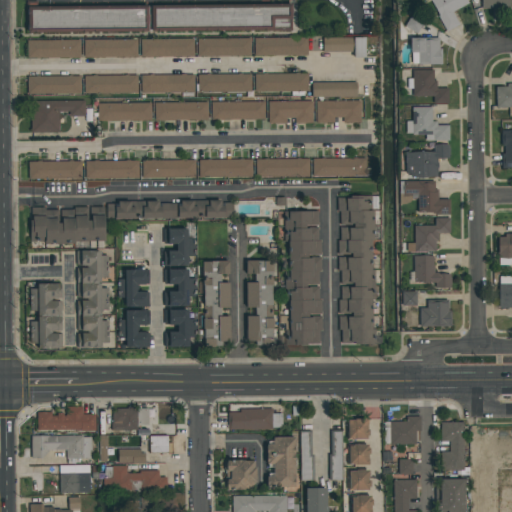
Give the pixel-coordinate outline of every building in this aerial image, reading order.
[(429,0),(466,0),(468,3),(452,11),(460,24),(446,32),(437,16),(438,15),(429,0)] [(481,0),(510,0),(510,8),(481,8),(481,0)] [(150,5),(291,4),(291,31),(151,32),(151,29),(150,5)] [(27,6),(147,5),(148,32),(27,33),(27,31),(27,6)] [(417,34),(404,26),(412,14),(424,22),(417,34)] [(364,37),(364,58),(353,58),(353,52),(322,52),(322,37),(364,37)] [(197,38),(250,38),(250,56),(197,56),(197,38)] [(307,38),(307,55),(253,55),(253,38),(307,38)] [(441,64),(417,64),(411,64),(411,53),(409,53),(409,38),(438,38),(438,48),(441,48),(441,64)] [(137,57),(83,57),(83,40),(137,39),(137,57)] [(140,39),(193,39),(193,57),(140,57),(140,39)] [(27,40),(80,40),(80,57),(27,57),(27,40)] [(432,96),(412,96),(412,89),(407,89),(407,79),(412,79),(412,70),(433,70),(433,81),(436,81),(436,88),(448,88),(448,104),(432,104),(432,96)] [(250,74),(250,92),(197,92),(197,74),(250,74)] [(307,91),(254,91),(254,74),(307,74),(307,91)] [(137,75),(137,93),(84,93),(83,76),(137,75)] [(140,75),(194,75),(194,92),(140,93),(140,75)] [(27,76),(80,76),(80,94),(27,94),(27,76)] [(356,82),(356,97),(311,97),(311,82),(356,82)] [(511,116),(509,116),(508,107),(495,107),(495,87),(506,87),(506,84),(511,84),(511,116)] [(30,132),(30,100),(84,100),(84,116),(69,116),(69,111),(59,111),(59,113),(62,116),(59,119),(59,132),(30,132)] [(312,101),(312,123),(294,123),(294,118),(285,118),(285,123),(268,123),(268,101),(312,101)] [(360,123),(342,123),(342,117),(333,117),(333,123),(315,123),(315,101),(360,101),(360,123)] [(154,102),(207,102),(207,120),(154,120),(154,102)] [(264,119),(210,119),(210,102),(264,102),(264,119)] [(150,103),(150,120),(97,120),(97,103),(150,103)] [(405,121),(411,121),(411,107),(431,107),(432,121),(437,121),(437,125),(449,125),(449,141),(433,141),(433,140),(425,140),(425,135),(411,135),(411,134),(405,134),(405,121)] [(511,130),(511,168),(501,168),(501,154),(504,154),(503,146),(500,146),(500,130),(511,130)] [(404,152),(407,152),(433,152),(433,145),(448,145),(448,158),(437,158),(436,178),(410,177),(410,174),(405,174),(405,163),(404,163),(404,152)] [(312,176),(312,158),(365,158),(365,168),(370,168),(370,175),(365,175),(365,176),(312,176)] [(308,159),(308,176),(255,176),(255,159),(308,159)] [(141,160),(194,160),(194,178),(141,178),(141,160)] [(251,177),(198,177),(198,160),(251,160),(251,177)] [(28,179),(28,161),(81,161),(81,179),(28,179)] [(138,161),(138,178),(85,178),(85,161),(138,161)] [(404,204),(399,204),(399,182),(402,182),(402,181),(434,181),(434,190),(437,190),(437,199),(449,199),(449,215),(434,215),(434,212),(416,212),(416,198),(411,198),(411,200),(408,202),(404,204)] [(375,344),(350,344),(350,343),(341,343),(341,330),(338,330),(338,316),(351,316),(351,314),(338,314),(338,300),(340,300),(340,286),(352,286),(352,284),(340,284),(340,271),(338,271),(337,257),(350,256),(350,254),(337,255),(337,241),(340,241),(339,227),(353,227),(353,225),(339,225),(339,212),(336,212),(336,198),(355,197),(355,196),(371,195),(371,210),(373,210),(374,241),(371,241),(372,270),(374,270),(374,300),(372,300),(372,328),(371,328),(371,329),(375,329),(375,344)] [(232,217),(224,217),(224,218),(204,218),(204,217),(196,217),(196,218),(175,218),(161,218),(161,219),(142,219),(142,218),(134,218),(134,219),(114,219),(106,219),(106,203),(117,203),(117,201),(129,201),(129,200),(148,200),(148,201),(158,201),(158,202),(180,202),(180,200),(191,200),(208,200),(221,200),(221,202),(232,202),(232,217)] [(29,241),(30,220),(31,220),(31,207),(45,207),(45,210),(58,210),(58,223),(60,223),(60,210),(74,210),(74,207),(87,207),(87,220),(90,220),(90,207),(103,207),(103,241),(103,248),(97,248),(97,241),(74,241),(74,244),(44,244),(44,241),(29,241)] [(318,211),(318,225),(305,225),(305,227),(318,227),(318,241),(320,241),(320,254),(307,254),(307,257),(320,257),(321,271),(318,271),(318,284),(306,284),(306,287),(318,287),(318,300),(321,300),(321,314),(308,314),(308,316),(321,316),(321,330),(319,330),(319,343),(306,344),(306,345),(284,345),(284,323),(279,323),(279,316),(288,316),(288,300),(284,300),(284,273),(286,273),(286,241),(284,241),(283,211),(284,211),(318,211)] [(406,252),(406,243),(413,243),(413,225),(434,225),(434,218),(449,218),(449,233),(437,233),(437,241),(435,241),(435,252),(406,252)] [(162,266),(162,252),(167,252),(167,251),(176,251),(176,244),(167,244),(167,243),(162,243),(162,228),(187,228),(187,238),(194,238),(194,256),(187,256),(187,266),(162,266)] [(511,265),(499,265),(499,258),(497,258),(497,252),(498,252),(498,237),(504,237),(504,233),(511,233),(511,265)] [(75,251),(100,250),(100,255),(107,255),(107,277),(100,277),(100,288),(108,288),(108,310),(100,310),(100,320),(108,320),(108,342),(101,343),(101,348),(77,348),(77,333),(81,333),(87,333),(87,331),(81,331),(81,330),(76,330),(76,300),(80,300),(87,300),(87,298),(80,298),(76,298),(76,268),(80,268),(80,267),(86,267),(86,266),(80,266),(80,265),(76,265),(75,251)] [(413,256),(433,256),(433,265),(434,265),(434,272),(438,272),(438,274),(450,274),(450,277),(451,277),(451,285),(450,285),(450,288),(435,288),(435,283),(413,283),(413,256)] [(271,260),(271,263),(276,263),(276,276),(271,276),(271,318),(272,318),(272,329),(271,329),(271,345),(255,345),(255,341),(245,341),(245,316),(254,316),(254,308),(245,308),(245,282),(254,282),(254,274),(245,274),(245,260),(271,260)] [(148,307),(124,307),(124,298),(117,298),(117,279),(124,279),(124,269),(148,269),(148,284),(144,284),(144,285),(136,285),(136,291),(144,291),(144,292),(148,292),(148,307)] [(195,297),(187,297),(187,306),(163,306),(163,292),(167,292),(167,291),(176,291),(176,285),(167,285),(167,284),(163,284),(163,269),(187,269),(187,278),(195,278),(195,297)] [(511,308),(499,308),(498,276),(511,276),(511,308)] [(217,282),(217,308),(229,308),(229,282),(217,282)] [(61,348),(37,348),(37,344),(30,344),(29,321),(37,321),(37,311),(30,311),(29,288),(37,288),(36,284),(60,283),(61,298),(57,298),(51,298),(51,301),(56,301),(61,301),(61,331),(58,331),(51,331),(51,333),(57,333),(57,334),(61,334),(61,348)] [(401,306),(401,292),(416,291),(416,306),(401,306)] [(450,326),(419,327),(419,308),(426,308),(426,300),(447,300),(448,311),(450,311),(450,326)] [(164,347),(164,333),(168,333),(168,332),(176,332),(176,325),(168,325),(164,325),(164,309),(188,309),(188,319),(195,319),(195,337),(188,337),(188,347),(164,347)] [(117,338),(117,319),(124,319),(124,310),(148,310),(149,325),(145,325),(145,326),(136,326),(136,332),(145,332),(145,333),(149,333),(149,347),(125,347),(125,338),(117,338)] [(95,431),(80,431),(80,430),(36,430),(36,412),(51,412),(51,416),(56,416),(56,413),(63,413),(63,415),(66,415),(66,406),(82,406),(82,414),(95,414),(95,431)] [(111,430),(111,422),(112,422),(112,421),(111,421),(111,408),(127,408),(127,407),(131,407),(131,408),(148,408),(148,425),(137,425),(137,430),(111,430)] [(281,428),(273,428),(273,429),(227,429),(227,412),(239,412),(239,408),(272,408),(272,413),(281,413),(281,428)] [(384,444),(384,421),(405,421),(405,416),(420,416),(420,431),(415,431),(415,445),(389,445),(389,444),(384,444)] [(346,439),(346,420),(354,420),(354,419),(366,419),(366,429),(368,429),(368,436),(366,436),(366,439),(346,439)] [(463,422),(463,470),(440,470),(440,451),(449,451),(449,441),(440,441),(440,422),(463,422)] [(311,430),(311,455),(313,455),(313,481),(299,481),(299,430),(311,430)] [(330,431),(330,455),(327,455),(327,481),(342,481),(342,431),(330,431)] [(42,458),(31,459),(30,436),(48,435),(48,436),(82,436),(82,437),(91,437),(91,450),(89,450),(89,459),(66,459),(66,450),(48,450),(42,458)] [(149,453),(149,436),(168,436),(168,443),(171,443),(171,453),(149,453)] [(295,437),(295,449),(294,449),(294,488),(266,488),(266,476),(272,476),(272,464),(266,464),(266,462),(265,462),(265,456),(266,456),(266,453),(265,453),(265,446),(266,446),(266,444),(272,444),(272,437),(295,437)] [(511,443),(477,444),(476,472),(511,470),(511,443)] [(348,464),(348,446),(352,446),(352,444),(367,444),(367,448),(369,448),(369,454),(367,454),(367,459),(368,459),(368,464),(367,464),(367,465),(355,465),(355,464),(348,464)] [(145,464),(131,464),(131,463),(117,463),(117,449),(140,449),(140,453),(145,453),(145,464)] [(254,490),(226,490),(226,488),(225,488),(225,471),(223,471),(223,460),(234,460),(240,460),(244,460),(244,461),(254,461),(254,467),(255,467),(255,482),(254,482),(254,490)] [(412,460),(412,474),(398,474),(398,460),(412,460)] [(89,493),(59,493),(59,466),(74,466),(74,465),(89,465),(89,493)] [(103,478),(105,478),(104,467),(111,467),(111,466),(126,465),(126,473),(139,473),(139,471),(158,470),(158,476),(159,475),(159,477),(166,477),(166,491),(103,492),(103,478)] [(368,490),(348,491),(348,471),(355,471),(355,470),(368,470),(368,475),(367,475),(367,480),(369,480),(369,487),(367,487),(368,490)] [(439,479),(464,479),(464,511),(433,511),(433,503),(439,503),(439,479)] [(416,510),(416,511),(392,511),(393,480),(415,480),(415,499),(408,499),(408,510),(416,510)] [(326,511),(304,511),(304,488),(326,488),(326,511)] [(370,495),(370,499),(371,499),(371,506),(370,506),(370,510),(370,511),(350,511),(350,497),(355,497),(355,495),(370,495)] [(231,511),(231,496),(286,496),(286,511),(266,511),(254,511),(231,511)] [(79,509),(68,509),(68,497),(79,497),(79,509)]
